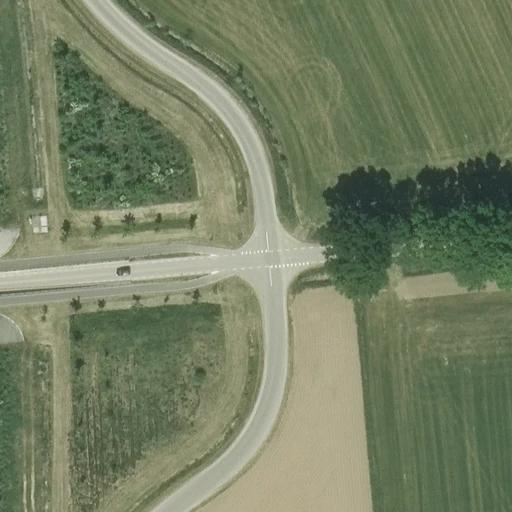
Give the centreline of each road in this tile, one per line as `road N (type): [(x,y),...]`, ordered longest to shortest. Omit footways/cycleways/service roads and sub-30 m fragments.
road 1 (unclassified): [(268,259),(257,159),(234,116),(91,0)]
road 2 (unclassified): [(165,511),(240,458),(271,401),(268,259)]
road 3 (unclassified): [(0,286),(268,259)]
road 4 (unclassified): [(268,259),(511,237)]
